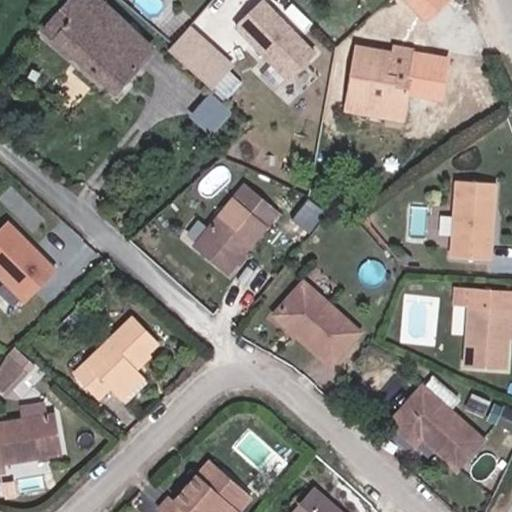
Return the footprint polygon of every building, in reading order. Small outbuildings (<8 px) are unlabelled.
[(161,51),(105,0),(78,0),(52,31),(124,93),(161,51)] [(259,26),(237,4),(223,19),(245,40),(259,26)] [(192,21),(169,47),(215,88),(238,62),(192,21)] [(405,109),(414,51),(390,47),(389,54),(358,48),(346,106),(364,108),(365,103),(405,109)] [(212,90),(191,113),(212,132),(234,109),(212,90)] [(403,119),(405,109),(365,103),(364,108),(346,106),(345,109),(403,119)] [(489,259),(495,183),(457,180),(452,257),(489,259)] [(227,272),(278,213),(244,186),(195,246),(227,272)] [(0,226),(0,276),(24,301),(60,266),(11,216),(0,226)] [(359,332),(303,283),(274,314),(330,365),(359,332)] [(508,339),(510,309),(502,309),(503,290),(456,287),(454,305),(469,306),(465,367),(506,369),(508,339)] [(511,339),(511,290),(503,290),(502,309),(510,309),(508,339),(511,339)] [(149,382),(133,366),(158,343),(133,317),(74,375),(97,399),(108,388),(125,405),(149,382)] [(38,387),(16,358),(5,377),(23,399),(38,387)] [(460,398),(435,377),(426,389),(449,410),(460,398)] [(449,410),(422,386),(390,422),(415,445),(422,438),(456,469),(482,439),(449,410)] [(511,429),(511,411),(504,408),(497,423),(511,429)] [(62,454),(55,415),(0,424),(0,472),(6,471),(5,463),(62,454)] [(236,511),(251,496),(211,461),(174,503),(169,499),(159,511),(160,511),(236,511)] [(341,511),(313,487),(290,511),(341,511)]
